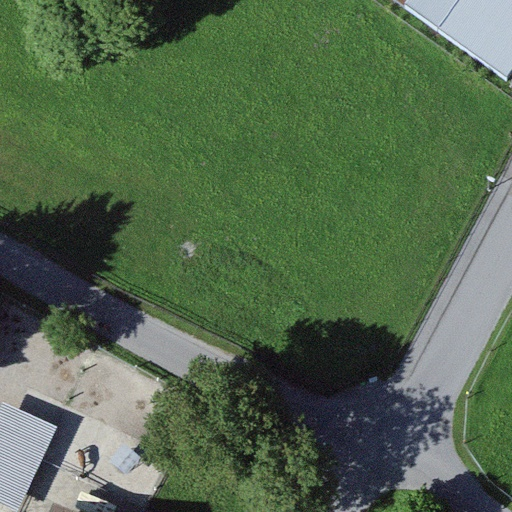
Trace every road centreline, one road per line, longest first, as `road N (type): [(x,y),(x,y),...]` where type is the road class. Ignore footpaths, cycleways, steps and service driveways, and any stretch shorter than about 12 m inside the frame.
road 1 (residential): [(0,239),(83,291),(390,450)]
road 2 (residential): [(390,450),(511,223)]
